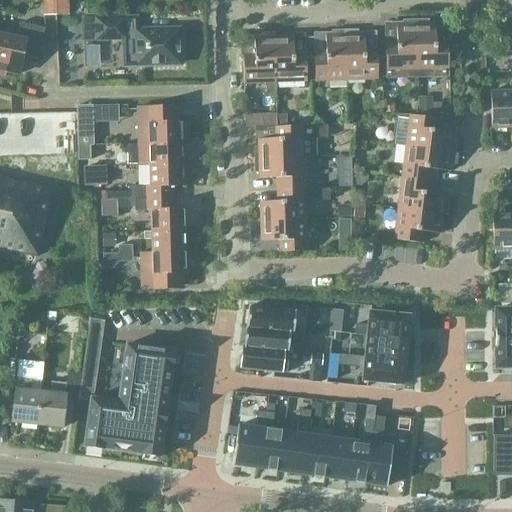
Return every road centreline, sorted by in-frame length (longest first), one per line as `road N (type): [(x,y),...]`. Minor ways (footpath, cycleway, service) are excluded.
road 1 (residential): [(511,159),(468,160),(458,272),(246,269),(238,255),(223,94)]
road 2 (residential): [(215,381),(417,401),(511,389)]
road 3 (residential): [(213,13),(464,0)]
road 4 (residential): [(0,467),(200,492)]
road 5 (residential): [(43,96),(223,94)]
road 6 (residential): [(359,511),(200,492)]
